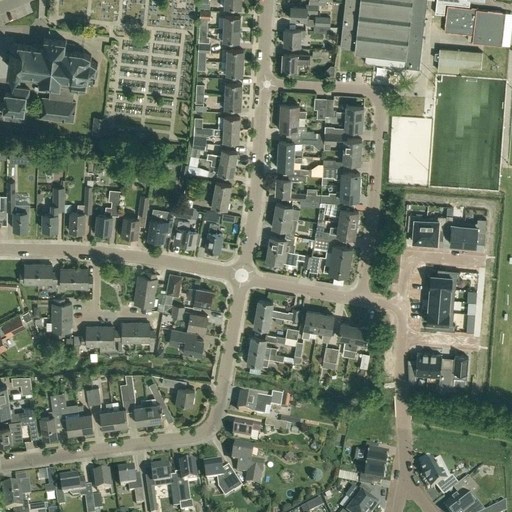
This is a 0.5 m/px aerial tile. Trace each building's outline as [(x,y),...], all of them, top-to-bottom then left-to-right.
[(209,3),(209,0),(201,0),(201,3),(201,9),(210,9),(210,3),(209,3)] [(291,18),(305,19),(307,19),(307,12),(317,12),(317,0),(309,0),(309,5),(307,5),(307,7),(291,6),(291,18)] [(345,0),(340,46),(355,48),(355,51),(366,52),(365,62),(404,67),(419,69),(426,0),(345,0)] [(436,0),(435,13),(444,14),(445,3),(469,6),(469,0),(482,0),(484,0),(483,0),(436,0)] [(502,45),(506,12),(448,5),(445,31),(473,34),(473,42),(502,45)] [(200,27),(208,27),(208,18),(211,19),(212,11),(201,10),(200,18),(200,27)] [(224,17),(224,28),(240,29),(241,16),(224,16),(224,17)] [(315,25),(330,26),(331,16),(315,16),(315,25)] [(208,27),(200,27),(199,36),(199,42),(210,43),(210,36),(207,36),(208,27)] [(224,28),(223,40),(240,41),(240,29),(224,28)] [(306,36),(306,30),(285,29),(284,44),(300,45),(301,36),(306,36)] [(49,98),(43,97),(40,117),(73,121),(76,102),(73,101),(74,91),(85,92),(86,84),(95,85),(96,73),(97,74),(97,73),(96,72),(97,64),(99,64),(98,63),(97,63),(90,60),(91,56),(92,55),(90,55),(84,52),(85,50),(83,50),(83,52),(74,51),(75,49),(74,49),(75,44),(66,43),(66,42),(67,41),(66,40),(65,41),(56,40),(56,38),(55,38),(55,39),(45,38),(45,37),(44,38),(44,39),(44,45),(34,44),(34,46),(25,45),(25,42),(24,42),(24,44),(18,44),(15,43),(14,42),(14,43),(11,46),(10,45),(10,46),(11,50),(10,50),(8,64),(12,64),(12,67),(13,68),(15,69),(15,72),(20,73),(20,75),(21,75),(21,73),(30,74),(30,76),(31,76),(32,74),(40,75),(39,84),(38,84),(39,85),(40,85),(49,86),(49,87),(50,87),(49,98)] [(211,53),(211,43),(199,42),(198,52),(211,53)] [(439,58),(438,69),(459,71),(459,65),(482,67),(483,51),(440,48),(439,53),(436,53),(435,58),(439,58)] [(228,50),(227,62),(244,62),(244,50),(228,49),(228,50)] [(329,59),(329,51),(313,50),(313,58),(329,59)] [(198,60),(206,61),(207,53),(198,52),(198,60)] [(311,55),(284,54),(283,69),(296,69),(297,63),(308,63),(310,62),(311,55)] [(206,61),(198,60),(198,70),(206,70),(206,61)] [(226,74),(243,75),(244,62),(227,62),(226,74)] [(225,95),(242,96),(242,83),(226,82),(225,95)] [(196,93),(204,94),(205,84),(197,84),(196,93)] [(29,96),(29,89),(12,86),(11,93),(5,92),(4,102),(2,102),(1,109),(3,110),(3,111),(5,111),(4,118),(23,120),(24,113),(27,95),(29,96)] [(204,103),(204,94),(196,93),(196,103),(204,103)] [(241,108),(242,96),(225,95),(225,107),(241,108)] [(326,119),(326,116),(326,109),(326,106),(327,98),(315,97),(314,109),(317,109),(317,118),(326,119)] [(306,111),(299,111),(299,105),(281,104),(279,104),(279,116),(302,117),(306,117),(306,111)] [(326,116),(363,118),(364,106),(346,105),(346,112),(336,111),(337,110),(326,109),(326,116)] [(221,128),(240,129),(241,117),(224,116),(224,128),(221,128)] [(302,126),(302,117),(279,116),(278,128),(280,128),(280,129),(298,130),(301,130),(301,137),(314,137),(314,131),(307,130),(307,126),(302,126)] [(363,130),(363,118),(326,116),(346,117),(345,129),(363,130)] [(93,133),(103,134),(105,118),(95,117),(93,133)] [(194,141),(204,142),(206,142),(206,136),(213,134),(214,128),(203,127),(203,118),(195,117),(194,137),(194,141)] [(240,129),(221,128),(214,128),(214,134),(223,134),(223,141),(239,142),(240,129)] [(324,139),(324,144),(324,149),(330,149),(330,144),(336,145),(336,139),(332,139),(332,133),(325,132),(324,138),(324,139)] [(344,150),(362,151),(362,139),(344,138),(344,150)] [(205,150),(206,142),(204,142),(194,141),(193,146),(191,156),(199,157),(200,149),(201,149),(205,150)] [(279,154),(303,156),(303,149),(294,149),(295,142),(279,141),(279,154)] [(212,159),(236,164),(238,151),(222,149),(221,155),(208,153),(207,158),(212,159)] [(361,163),(362,151),(344,150),(343,162),(361,163)] [(302,162),(303,156),(279,154),(278,168),(293,169),(294,161),(302,162)] [(199,157),(191,156),(189,164),(188,171),(199,174),(200,167),(197,167),(199,157)] [(211,165),(219,167),(218,173),(234,176),(236,164),(212,159),(211,165)] [(335,177),(335,167),(323,166),(323,177),(335,177)] [(342,185),(360,186),(360,173),(342,172),(342,173),(338,172),(337,178),(342,179),(342,185)] [(299,175),(283,174),(283,179),(277,178),(277,193),(282,193),(290,193),(290,191),(291,181),(299,181),(299,180),(307,181),(307,175),(299,175)] [(194,181),(187,179),(185,188),(193,190),(194,181)] [(214,194),(230,197),(232,184),(216,181),(214,194)] [(7,196),(7,199),(7,208),(7,211),(14,211),(15,211),(15,204),(15,199),(15,182),(7,182),(7,196)] [(93,200),(93,186),(87,185),(86,185),(85,199),(84,204),(86,205),(85,213),(92,213),(92,200),(93,200)] [(322,194),(321,201),(321,202),(333,203),(334,197),(341,198),(359,199),(360,186),(342,185),(341,191),(337,191),(336,193),(329,193),(329,194),(322,194)] [(65,205),(65,199),(65,188),(54,187),(54,198),(53,198),(52,205),(59,205),(58,210),(65,211),(65,205)] [(191,200),(193,190),(185,188),(182,204),(182,205),(192,207),(193,200),(191,200)] [(109,201),(112,201),(120,202),(121,190),(110,189),(109,201)] [(295,193),(295,200),(301,200),(306,200),(321,201),(322,194),(317,194),(312,194),(307,194),(306,194),(307,193),(296,193),(295,193)] [(228,209),(230,197),(214,194),(212,206),(228,209)] [(141,195),(139,213),(147,215),(150,196),(141,195)] [(334,207),(334,208),(333,208),(333,203),(321,202),(320,202),(320,207),(325,207),(324,209),(324,212),(340,215),(339,221),(358,224),(359,223),(360,218),(359,217),(358,217),(359,211),(342,208),(342,209),(334,207)] [(182,205),(182,204),(176,203),(174,215),(192,218),(194,207),(192,207),(182,205)] [(300,209),(293,208),(293,206),(276,203),(274,215),(299,219),(300,209)] [(15,204),(15,211),(14,211),(14,217),(14,229),(28,229),(28,212),(30,212),(30,204),(15,204)] [(78,212),(71,212),(70,230),(84,231),(85,213),(86,205),(84,204),(78,204),(78,212)] [(59,205),(52,205),(51,205),(51,213),(44,213),(43,229),(58,230),(58,214),(58,210),(59,205)] [(113,207),(111,207),(106,206),(106,214),(98,214),(96,232),(111,233),(113,215),(112,215),(113,207)] [(218,222),(220,212),(206,209),(204,220),(218,222)] [(409,214),(408,227),(414,228),(414,231),(413,241),(415,241),(414,243),(420,243),(421,241),(425,242),(427,220),(415,219),(416,215),(409,214)] [(305,220),(299,219),(274,215),(272,226),(289,229),(290,224),(304,226),(305,220)] [(446,216),(445,229),(451,230),(450,244),(463,245),(465,221),(453,220),(453,216),(446,216)] [(140,218),(138,218),(125,217),(123,229),(121,229),(121,236),(130,237),(130,235),(138,236),(140,218)] [(171,231),(173,219),(167,218),(166,221),(165,221),(166,218),(159,217),(158,220),(152,218),(148,238),(164,241),(166,231),(171,231)] [(427,220),(425,242),(429,242),(429,244),(435,245),(435,243),(437,243),(437,240),(438,230),(444,230),(445,217),(438,217),(438,219),(427,218),(427,220)] [(465,221),(463,245),(476,246),(476,243),(477,232),(485,233),(486,219),(477,218),(477,222),(465,221)] [(177,228),(174,242),(186,244),(186,246),(192,247),(192,246),(194,246),(197,232),(188,230),(190,223),(179,221),(177,228)] [(358,225),(358,224),(339,221),(338,227),(331,226),(330,232),(330,233),(337,234),(355,237),(356,232),(357,232),(358,231),(359,226),(358,225)] [(220,251),(223,234),(216,233),(218,225),(210,224),(206,248),(220,251)] [(316,230),(315,237),(327,238),(336,240),(337,234),(330,233),(330,232),(316,230)] [(294,244),(295,235),(286,234),(285,238),(271,236),(268,248),(289,251),(290,243),(294,244)] [(325,249),(327,238),(315,237),(315,239),(314,246),(313,246),(325,249)] [(314,246),(315,239),(310,238),(310,239),(303,238),(302,241),(309,242),(309,245),(314,246)] [(331,258),(350,261),(351,260),(352,260),(352,255),(352,254),(353,247),(334,244),(328,243),(327,251),(332,251),(331,258)] [(298,260),(299,253),(289,251),(268,248),(266,259),(283,262),(283,263),(296,266),(298,260)] [(303,266),(310,268),(312,256),(299,253),(298,260),(304,261),(303,266)] [(312,255),(312,256),(310,268),(310,271),(318,272),(320,256),(312,255)] [(350,263),(350,261),(331,258),(330,265),(325,264),(324,271),(329,272),(348,275),(349,268),(350,268),(351,263),(350,263)] [(39,283),(39,264),(25,264),(25,272),(20,272),(20,281),(25,281),(25,283),(39,283)] [(57,281),(57,273),(52,272),(52,264),(39,264),(39,283),(52,283),(52,281),(57,281)] [(74,288),(75,269),(61,268),(61,273),(57,273),(57,281),(61,281),(61,287),(74,288)] [(75,269),(74,288),(88,288),(88,286),(93,286),(93,276),(88,276),(88,269),(75,269)] [(430,286),(430,287),(430,286),(453,288),(453,289),(456,289),(457,277),(459,278),(460,271),(446,270),(445,276),(437,275),(431,274),(430,286)] [(137,289),(156,292),(158,278),(156,278),(156,273),(147,272),(146,276),(139,275),(137,289)] [(178,296),(181,285),(183,276),(169,273),(168,282),(169,282),(166,293),(178,296)] [(430,287),(429,298),(452,300),(453,289),(453,288),(430,286),(430,287)] [(200,309),(201,304),(210,305),(213,291),(197,288),(197,289),(189,288),(188,295),(195,296),(193,308),(200,309)] [(154,305),(156,292),(137,289),(135,302),(142,304),(142,308),(151,309),(152,305),(154,305)] [(468,302),(476,302),(477,291),(469,290),(468,302)] [(428,310),(451,312),(452,300),(429,298),(428,310)] [(53,317),(72,317),(72,303),(64,303),(64,299),(55,299),(55,303),(53,303),(53,317)] [(298,320),(299,320),(300,309),(293,308),(293,312),(289,311),(289,312),(272,309),(273,302),(259,300),(256,313),(271,315),(277,317),(290,319),(291,319),(293,319),(298,320)] [(171,307),(173,307),(171,316),(183,318),(185,306),(173,304),(173,305),(164,303),(163,310),(165,311),(171,307)] [(316,338),(317,330),(320,312),(307,310),(303,337),(309,338),(310,336),(316,338)] [(428,310),(427,322),(433,323),(441,323),(441,329),(455,331),(455,324),(453,324),(454,312),(451,312),(428,310)] [(187,331),(195,333),(196,328),(206,329),(208,315),(191,312),(187,331)] [(320,312),(317,330),(324,331),(322,340),(329,341),(334,315),(320,312)] [(268,328),(271,315),(256,313),(254,326),(268,328)] [(7,335),(25,326),(20,316),(2,325),(7,335)] [(72,317),(53,317),(53,330),(55,330),(55,335),(64,335),(64,330),(72,330),(72,317)] [(289,325),(290,319),(277,317),(276,322),(289,325)] [(288,327),(286,337),(298,339),(301,320),(299,320),(298,320),(293,319),(291,328),(288,327)] [(136,341),(136,322),(123,322),(123,330),(118,330),(118,339),(122,339),(122,341),(136,341)] [(136,322),(136,341),(150,342),(150,340),(154,340),(154,330),(150,330),(150,322),(136,322)] [(342,322),(339,337),(346,339),(344,348),(350,349),(355,325),(342,322)] [(355,325),(350,349),(356,350),(358,341),(365,342),(368,327),(355,325)] [(100,326),(96,326),(87,326),(87,334),(82,334),(82,343),(87,343),(87,345),(100,345),(100,326)] [(118,339),(118,330),(114,330),(114,326),(100,326),(100,345),(114,345),(114,339),(118,339)] [(198,333),(195,333),(187,331),(172,329),(170,340),(169,345),(184,348),(184,351),(201,355),(204,340),(197,339),(198,333)] [(297,341),(298,339),(286,337),(273,334),(267,333),(266,338),(267,338),(266,340),(272,341),(285,343),(296,345),(297,341)] [(251,343),(250,349),(276,353),(277,348),(265,346),(266,340),(267,338),(266,338),(252,336),(252,337),(250,337),(249,343),(251,343)] [(294,355),(294,357),(293,362),(299,363),(300,356),(301,356),(304,342),(297,341),(296,345),(294,355)] [(329,368),(333,347),(326,346),(322,367),(329,368)] [(333,347),(329,368),(334,369),(336,362),(337,362),(339,348),(333,347)] [(276,354),(276,353),(250,349),(247,363),(262,366),(263,358),(275,360),(280,361),(283,362),(283,361),(293,363),(293,362),(294,357),(281,355),(276,354)] [(416,364),(408,364),(409,384),(416,384),(417,375),(428,376),(429,354),(428,353),(427,353),(424,353),(423,352),(423,353),(417,353),(416,360),(416,364)] [(367,368),(370,354),(363,353),(360,367),(367,368)] [(429,354),(428,376),(439,377),(438,388),(439,388),(445,389),(446,389),(447,368),(441,368),(442,358),(442,355),(436,354),(435,353),(435,354),(431,354),(431,353),(431,354),(429,354)] [(446,389),(445,390),(453,391),(453,385),(454,378),(464,379),(466,379),(468,357),(455,356),(455,359),(454,369),(447,368),(446,389)] [(133,374),(126,374),(127,384),(129,398),(131,411),(135,411),(137,424),(150,422),(146,399),(141,400),(142,405),(135,406),(136,398),(133,375),(133,374)] [(12,386),(21,385),(22,395),(33,393),(31,376),(20,376),(11,377),(12,386)] [(175,388),(176,380),(163,378),(162,385),(175,388)] [(127,384),(121,384),(123,399),(129,398),(127,384)] [(0,401),(9,400),(7,387),(0,387),(0,401)] [(95,404),(96,404),(101,403),(99,387),(93,388),(95,404)] [(179,387),(176,401),(192,404),(195,390),(179,387)] [(89,405),(95,404),(93,388),(86,389),(89,405)] [(152,398),(146,399),(150,422),(163,420),(162,418),(162,414),(170,411),(164,398),(159,388),(153,391),(156,398),(159,403),(153,404),(152,398)] [(60,415),(61,415),(58,393),(51,395),(53,410),(59,409),(60,415)] [(64,393),(58,393),(61,415),(66,414),(69,434),(81,432),(77,405),(77,404),(66,406),(64,393)] [(271,405),(281,407),(283,395),(273,393),(272,398),(265,397),(257,396),(257,398),(241,395),(239,410),(264,415),(265,407),(271,408),(271,405)] [(0,415),(11,414),(12,422),(21,420),(29,419),(36,418),(34,406),(24,408),(24,411),(14,413),(14,408),(10,408),(9,400),(0,401),(0,415)] [(112,403),(116,427),(129,425),(126,407),(119,408),(118,402),(112,403)] [(103,429),(116,427),(112,403),(107,403),(108,410),(100,411),(103,429)] [(77,405),(81,432),(94,430),(92,412),(84,413),(83,404),(77,405)] [(54,415),(49,416),(41,417),(44,437),(57,435),(54,415)] [(36,418),(29,419),(29,420),(30,424),(32,439),(38,438),(36,418)] [(11,434),(23,432),(21,420),(12,422),(9,422),(10,427),(0,428),(0,443),(13,441),(11,434)] [(288,423),(266,420),(265,426),(274,428),(274,430),(286,432),(288,423)] [(236,422),(234,435),(251,439),(252,440),(254,441),(258,441),(259,432),(260,432),(261,425),(246,422),(246,424),(236,422)] [(367,444),(363,463),(386,467),(389,454),(377,452),(378,446),(367,444)] [(247,482),(254,484),(259,484),(261,473),(262,473),(264,463),(251,461),(254,448),(236,445),(233,460),(238,461),(236,471),(249,474),(247,482)] [(420,467),(431,489),(438,485),(446,494),(453,488),(453,489),(457,486),(456,486),(458,484),(452,476),(447,479),(442,471),(439,472),(433,460),(431,461),(428,456),(419,461),(422,466),(420,467)] [(181,463),(182,472),(183,481),(197,479),(195,461),(181,463)] [(222,473),(222,471),(221,461),(205,464),(207,479),(217,477),(219,488),(222,487),(226,493),(233,489),(234,491),(242,486),(235,474),(227,479),(223,473),(222,473)] [(384,480),(386,467),(363,463),(360,481),(372,483),(373,478),(381,479),(384,480)] [(152,467),(154,483),(155,488),(162,487),(161,482),(170,480),(171,488),(177,487),(176,475),(170,476),(169,465),(152,467)] [(142,488),(137,489),(134,468),(133,468),(133,466),(126,467),(127,469),(118,470),(121,485),(129,484),(130,491),(135,490),(137,503),(144,502),(142,488)] [(56,491),(56,490),(54,479),(52,469),(47,470),(49,486),(45,486),(46,492),(56,491)] [(95,473),(97,490),(111,488),(109,471),(95,473)] [(56,490),(56,491),(58,505),(65,504),(64,493),(71,492),(71,494),(73,495),(79,495),(80,493),(80,491),(86,490),(84,478),(79,479),(78,476),(61,478),(62,489),(56,490)] [(452,500),(445,506),(445,507),(449,511),(468,511),(467,510),(473,506),(472,504),(466,496),(477,488),(468,477),(458,484),(456,486),(457,486),(461,492),(458,495),(456,496),(452,500)] [(25,495),(31,494),(30,488),(29,488),(28,480),(16,481),(16,484),(3,486),(4,498),(25,495)] [(185,486),(178,487),(181,509),(193,507),(192,501),(187,502),(185,486)] [(353,501),(366,511),(373,511),(374,511),(375,511),(379,507),(378,506),(378,505),(368,497),(372,492),(364,486),(361,486),(358,490),(360,492),(353,501)] [(158,511),(154,488),(148,489),(150,511),(158,511)] [(95,509),(96,509),(103,508),(101,494),(93,495),(95,509)] [(26,502),(25,495),(4,498),(6,510),(23,508),(22,502),(26,502)] [(95,511),(95,509),(93,495),(85,496),(87,511),(95,511)] [(366,511),(353,501),(351,500),(341,511),(366,511)] [(506,501),(482,511),(503,511),(506,510),(506,501)] [(309,511),(316,509),(312,502),(306,505),(308,510),(309,511)] [(29,507),(30,511),(45,510),(44,503),(29,505),(29,507)]
